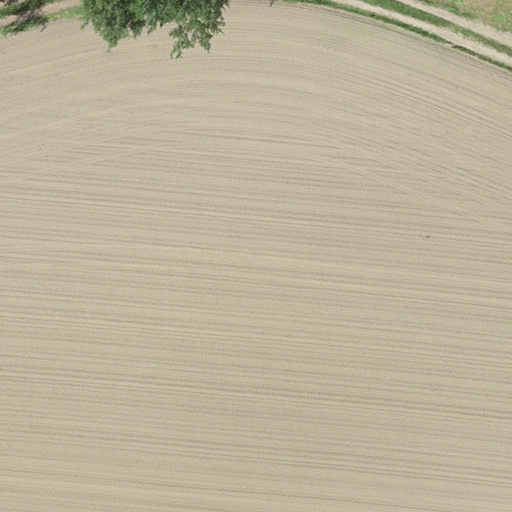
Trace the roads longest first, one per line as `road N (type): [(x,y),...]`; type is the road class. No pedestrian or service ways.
road 1 (track): [(0,42),(175,0)]
road 2 (track): [(511,51),(367,0)]
